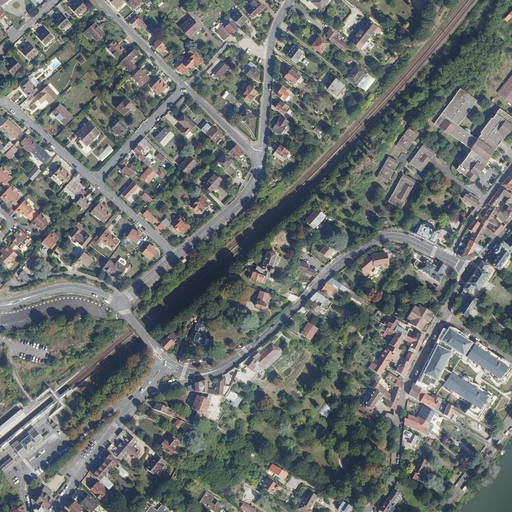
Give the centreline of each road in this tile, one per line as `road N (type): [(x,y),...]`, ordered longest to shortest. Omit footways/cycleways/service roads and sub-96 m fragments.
road 1 (residential): [(166,364),(195,375),(235,360),(372,239),(406,240),(447,258)]
road 2 (residential): [(445,315),(407,377),(392,478),(369,511)]
road 3 (residential): [(166,364),(53,511)]
road 4 (tertiary): [(260,157),(244,196),(174,256)]
road 5 (residential): [(94,181),(185,87)]
road 6 (residential): [(185,87),(98,0)]
road 7 (residential): [(0,102),(94,181)]
